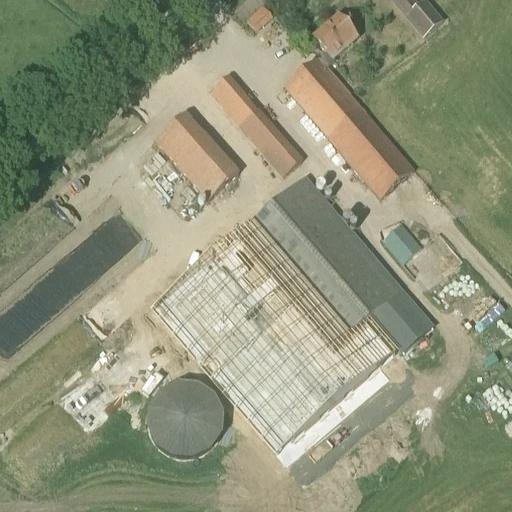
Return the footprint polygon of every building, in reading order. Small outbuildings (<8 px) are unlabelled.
[(419,8),(411,0),(387,0),(386,1),(422,43),(444,26),(425,3),(419,8)] [(333,66),(331,63),(358,40),(340,18),(312,41),(326,57),(319,63),(318,63),(283,91),(379,204),(415,174),(327,71),(333,66)] [(227,82),(209,98),(283,181),(300,166),(227,82)] [(207,205),(240,176),(186,116),(154,145),(207,205)] [(333,354),(402,295),(305,181),(236,239),(333,354)] [(390,240),(409,265),(426,253),(407,227),(390,240)] [(259,363),(245,374),(232,359),(224,365),(249,396),(288,364),(259,327),(250,335),(272,362),(264,369),(259,363)] [(264,418),(277,403),(268,394),(254,409),(264,418)]
